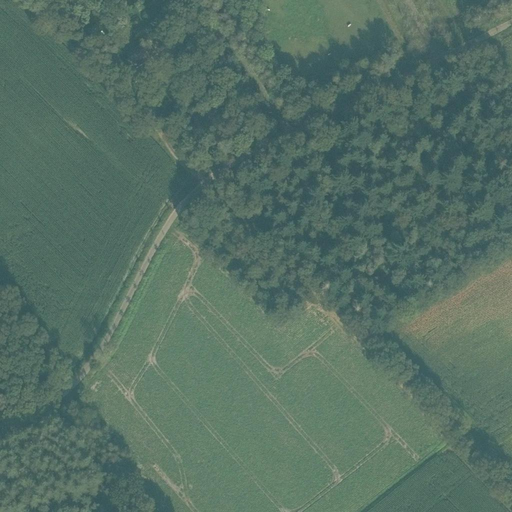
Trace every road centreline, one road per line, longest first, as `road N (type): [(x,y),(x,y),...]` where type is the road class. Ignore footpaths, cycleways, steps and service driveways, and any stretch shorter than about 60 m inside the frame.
road 1 (unclassified): [(0,425),(86,375),(185,207),(223,174),(511,23)]
road 2 (track): [(214,182),(32,0)]
